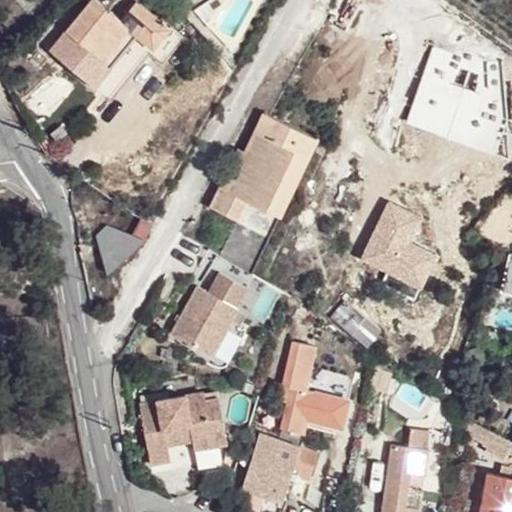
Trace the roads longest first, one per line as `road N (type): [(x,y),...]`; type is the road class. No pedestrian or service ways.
road 1 (residential): [(298,0),(87,382)]
road 2 (residential): [(30,160),(58,216),(87,382)]
road 3 (residential): [(87,382),(118,511)]
